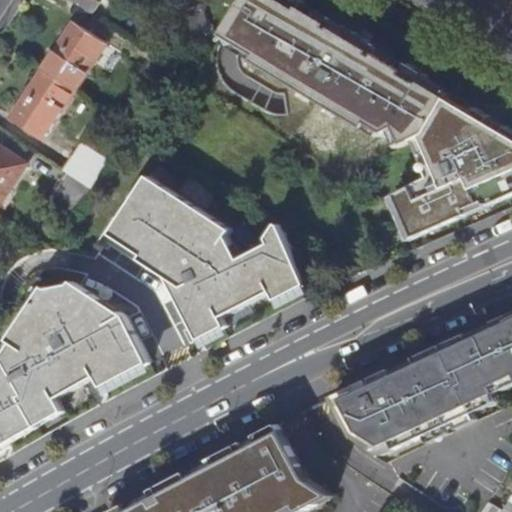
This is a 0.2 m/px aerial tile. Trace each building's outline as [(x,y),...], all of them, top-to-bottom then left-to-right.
[(80,0),(95,10),(101,0),(80,0)] [(415,143),(429,136),(454,96),(429,81),(430,79),(410,66),(409,68),(406,73),(378,57),(381,52),(370,44),(371,42),(345,27),(344,29),(332,21),(329,26),(316,18),(319,14),(305,5),(306,3),(301,0),(248,0),(246,3),(226,37),(240,46),(257,56),(254,62),(366,131),(370,125),(384,134),(387,136),(390,134),(397,131),(406,148),(415,143)] [(48,66),(80,86),(111,39),(80,18),(48,66)] [(257,56),(240,46),(237,52),(254,62),(257,56)] [(409,68),(381,52),(378,57),(406,73),(409,68)] [(180,90),(189,77),(156,56),(147,69),(180,90)] [(80,86),(48,66),(17,112),(49,133),(80,86)] [(394,201),(413,242),(511,198),(511,128),(454,96),(429,136),(415,143),(433,181),(394,201)] [(370,125),(366,131),(380,141),(384,134),(370,125)] [(397,131),(390,134),(399,151),(406,148),(397,131)] [(0,139),(0,205),(1,206),(32,160),(0,139)] [(97,185),(115,159),(87,140),(69,167),(73,170),(76,172),(82,175),(97,185)] [(76,172),(73,170),(64,184),(88,200),(97,185),(82,175),(76,172)] [(247,256),(234,232),(238,226),(156,172),(118,229),(150,250),(148,253),(176,271),(203,323),(199,326),(205,337),(235,321),(231,313),(274,290),(279,300),(312,282),(285,232),(281,225),(274,234),(277,240),(247,256)] [(79,214),(81,211),(88,200),(64,184),(54,198),(79,214)] [(0,442),(8,437),(11,441),(74,405),(68,395),(95,379),(107,373),(113,383),(156,362),(132,314),(78,280),(76,283),(54,287),(47,285),(12,338),(16,341),(4,354),(7,361),(0,364),(0,442)] [(497,393),(511,386),(511,314),(337,397),(356,436),(375,449),(392,441),(396,449),(475,412),(471,405),(497,393)] [(274,429),(117,511),(292,511),(291,510),(305,503),(307,508),(337,493),(316,479),(285,423),(274,429)] [(291,510),(292,511),(299,511),(307,508),(305,503),(291,510)]
